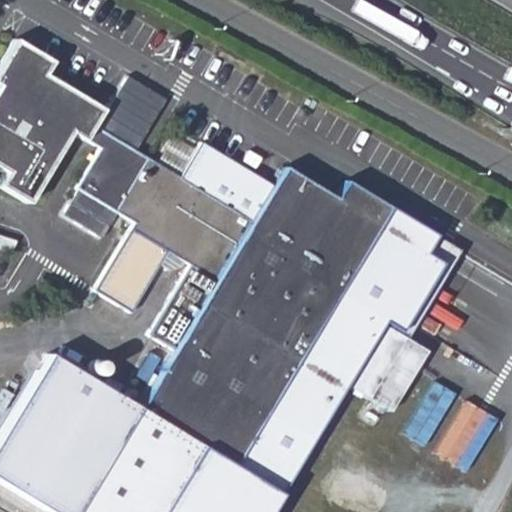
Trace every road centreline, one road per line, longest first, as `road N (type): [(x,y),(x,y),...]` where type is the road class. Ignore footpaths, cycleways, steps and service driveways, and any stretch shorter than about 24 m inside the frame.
road 1 (residential): [(197,0),(511,180)]
road 2 (trunk): [(357,0),(511,88)]
road 3 (unknown): [(511,400),(445,511)]
